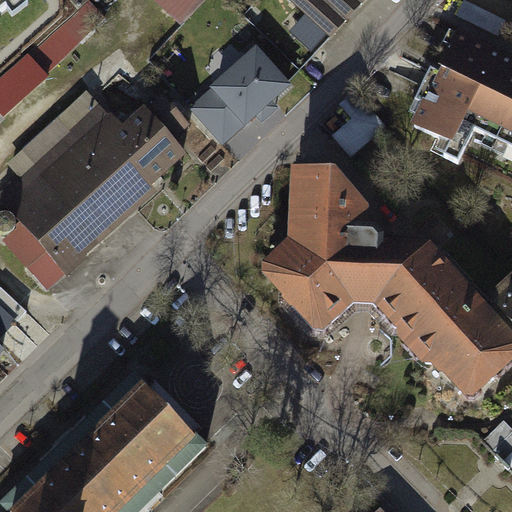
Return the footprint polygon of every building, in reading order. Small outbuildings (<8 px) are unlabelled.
[(0,0),(0,18),(27,0),(0,0)] [(160,0),(185,23),(207,0),(160,0)] [(290,0),(334,41),(371,0),(290,0)] [(511,60),(460,34),(413,127),(469,154),(480,131),(511,147),(511,60)] [(261,46),(191,105),(225,145),(295,86),(261,46)] [(28,57),(0,81),(0,123),(49,81),(28,57)] [(101,103),(0,192),(0,196),(50,252),(70,274),(88,259),(79,249),(184,155),(172,142),(190,126),(164,97),(126,132),(101,103)] [(360,118),(336,136),(352,156),(375,137),(360,118)] [(338,169),(300,170),(296,250),(267,275),(323,335),(360,305),(384,307),(471,401),(511,362),(511,338),(427,249),(373,248),(377,214),(338,169)] [(51,292),(70,274),(50,252),(30,267),(51,292)] [(511,282),(493,299),(511,320),(511,282)] [(0,304),(0,363),(11,353),(0,340),(18,324),(0,304)] [(45,463),(0,508),(0,511),(148,511),(163,497),(160,495),(207,447),(195,435),(194,437),(146,389),(149,387),(136,375),(90,421),(87,418),(44,461),(45,463)]
